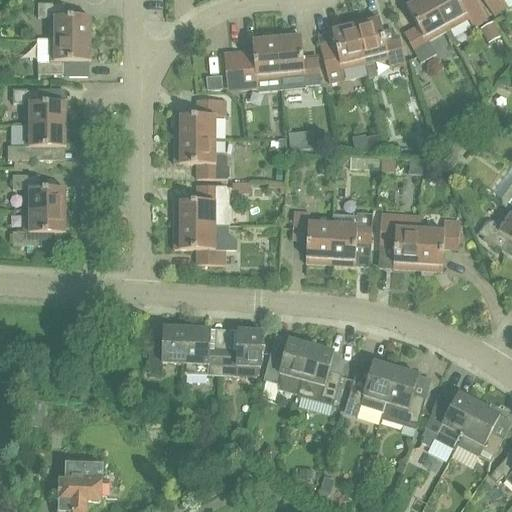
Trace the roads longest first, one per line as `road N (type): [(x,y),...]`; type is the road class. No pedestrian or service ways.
road 1 (residential): [(141,293),(319,305),(422,327),(488,359)]
road 2 (residential): [(141,293),(144,64)]
road 3 (residential): [(300,0),(209,16),(144,64)]
road 4 (residential): [(0,284),(141,293)]
